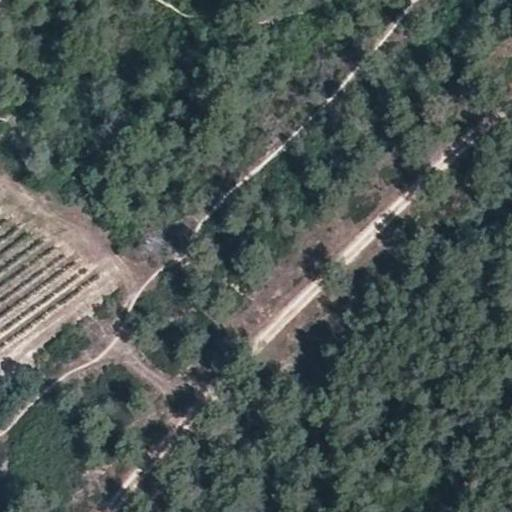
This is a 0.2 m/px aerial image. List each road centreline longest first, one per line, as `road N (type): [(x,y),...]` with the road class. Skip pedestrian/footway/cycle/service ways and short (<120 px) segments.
road 1 (track): [(124,511),(209,399),(337,290),(511,105)]
road 2 (track): [(0,211),(72,230),(124,266),(174,270)]
